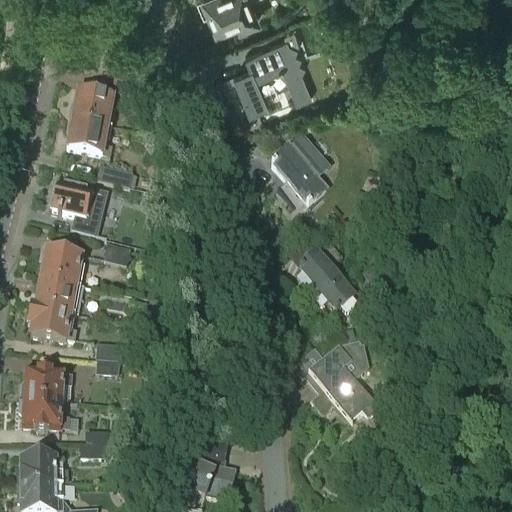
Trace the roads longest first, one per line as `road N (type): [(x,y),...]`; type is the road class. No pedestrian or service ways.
road 1 (residential): [(275,511),(267,388),(243,253),(207,135),(152,0)]
road 2 (tertiary): [(0,235),(40,0)]
